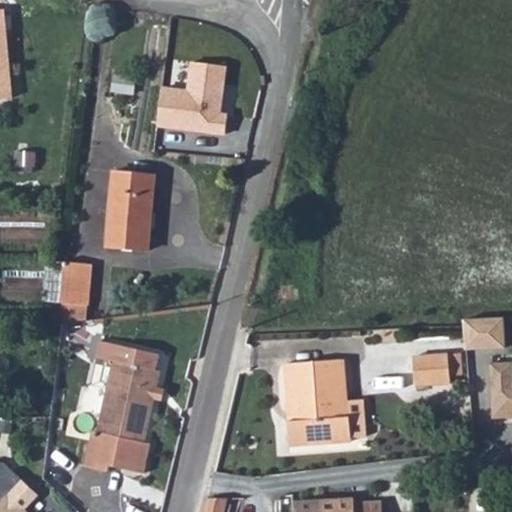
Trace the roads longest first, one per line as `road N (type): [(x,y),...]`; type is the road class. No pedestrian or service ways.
road 1 (residential): [(183,511),(276,89),(278,47),(265,0)]
road 2 (track): [(191,484),(291,489),(511,454)]
